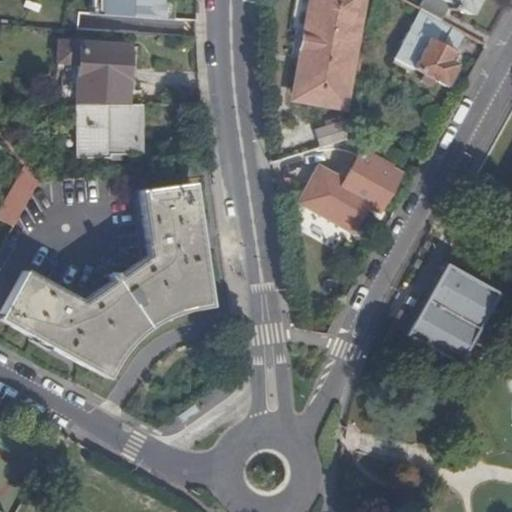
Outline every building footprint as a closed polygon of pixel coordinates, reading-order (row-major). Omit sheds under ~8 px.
[(102,0),(102,12),(167,17),(167,0),(102,0)] [(360,0),(313,0),(296,97),(342,106),(360,0)] [(441,22),(459,32),(477,0),(440,0),(450,5),(441,22)] [(441,22),(429,15),(403,64),(425,75),(421,82),(430,86),(433,80),(447,87),(458,66),(451,61),(465,36),(459,32),(441,22)] [(75,103),(80,103),(118,104),(122,46),(52,40),(50,61),(56,61),(55,75),(70,76),(68,104),(75,103)] [(130,46),(122,46),(118,104),(126,104),(130,46)] [(55,75),(54,104),(68,104),(70,76),(55,75)] [(118,104),(80,103),(80,122),(78,122),(78,157),(110,158),(110,154),(137,153),(137,104),(126,104),(118,104)] [(0,132),(1,134),(26,133),(21,112),(5,113),(0,116),(0,132)] [(316,132),(321,149),(346,141),(350,121),(316,132)] [(31,140),(26,133),(1,134),(12,149),(15,147),(31,140)] [(50,166),(31,140),(15,147),(36,176),(50,166)] [(346,141),(321,149),(299,155),(303,167),(347,153),(355,158),(360,149),(346,141)] [(391,166),(368,154),(365,157),(361,155),(341,191),(378,211),(398,175),(389,170),(391,166)] [(0,212),(0,218),(14,226),(39,182),(27,168),(26,166),(0,212)] [(118,277),(114,272),(110,276),(113,281),(82,303),(24,272),(1,314),(12,320),(10,326),(91,370),(94,365),(105,371),(110,360),(119,347),(133,332),(153,318),(166,311),(188,304),(205,301),(203,289),(209,288),(195,195),(189,196),(187,182),(139,190),(149,255),(118,277)] [(446,265),(419,312),(415,319),(409,317),(400,312),(382,343),(406,357),(415,342),(458,366),(499,295),(446,265)] [(414,309),(409,317),(415,319),(419,312),(414,309)] [(0,504),(13,508),(31,453),(0,443),(0,504)]
